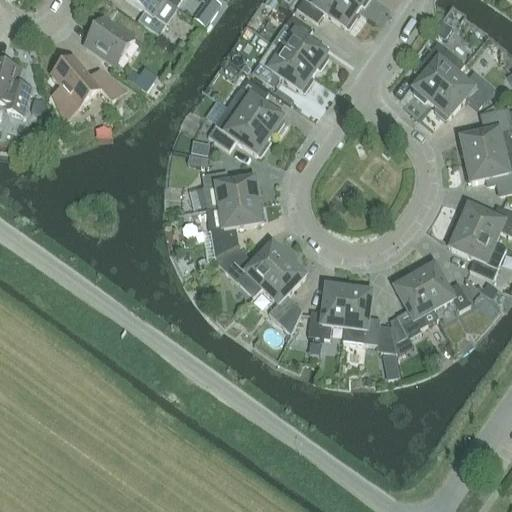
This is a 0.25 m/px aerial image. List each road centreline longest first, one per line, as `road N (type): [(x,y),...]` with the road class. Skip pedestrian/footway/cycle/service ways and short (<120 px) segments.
road 1 (unclassified): [(392,511),(0,230)]
road 2 (residential): [(356,101),(299,194),(299,215),(316,244),(358,258),(386,251),(415,225),(424,167),(399,133)]
road 3 (residential): [(439,511),(511,409)]
